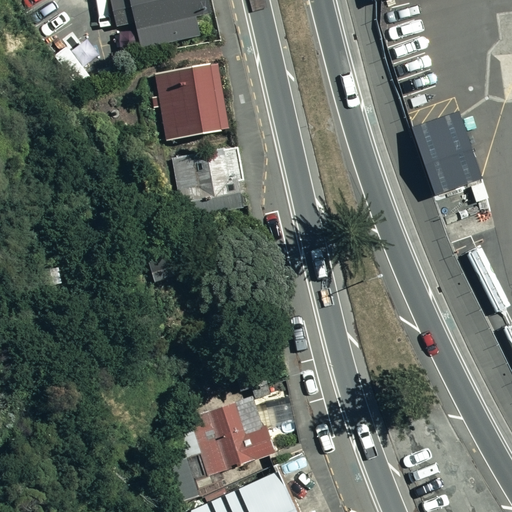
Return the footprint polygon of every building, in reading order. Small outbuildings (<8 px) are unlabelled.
[(111,0),(117,28),(136,24),(142,50),(201,37),(197,19),(211,16),(207,0),(111,0)] [(63,81),(87,65),(74,46),(50,62),(63,81)] [(218,62),(154,74),(166,141),(230,130),(218,62)] [(468,115),(412,135),(433,202),(488,183),(468,115)] [(238,146),(171,158),(183,221),(245,210),(240,182),(244,181),(238,146)] [(247,327),(232,261),(165,276),(180,342),(247,327)] [(264,428),(254,398),(193,417),(212,475),(276,455),(267,427),(264,428)] [(296,511),(280,475),(192,511),(296,511)]
